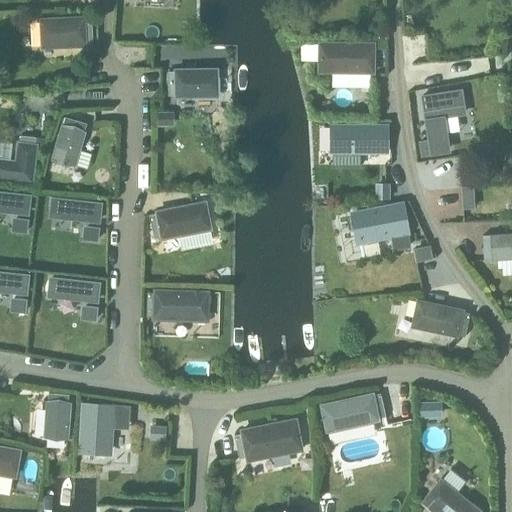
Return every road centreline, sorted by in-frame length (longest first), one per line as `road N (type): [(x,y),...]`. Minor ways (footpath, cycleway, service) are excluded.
road 1 (residential): [(506,400),(505,353),(411,193),(394,0)]
road 2 (residential): [(122,387),(131,84),(110,65),(101,0)]
road 3 (residential): [(506,400),(373,375),(284,395),(200,402)]
road 4 (residential): [(122,387),(0,362)]
